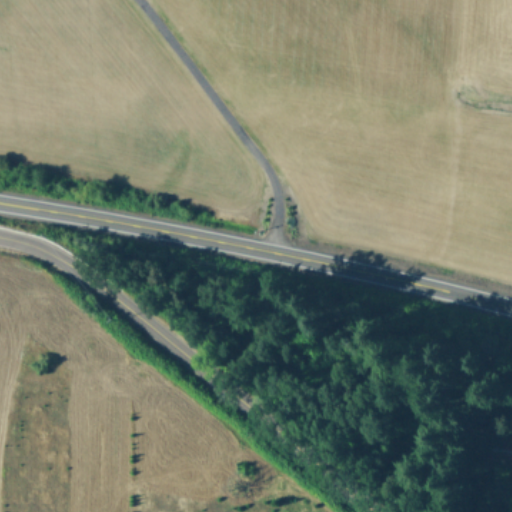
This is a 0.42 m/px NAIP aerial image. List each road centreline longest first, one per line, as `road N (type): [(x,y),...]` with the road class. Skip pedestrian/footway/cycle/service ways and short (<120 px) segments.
road 1 (primary): [(511,308),(0,202)]
road 2 (tertiary): [(407,511),(50,252),(0,231)]
